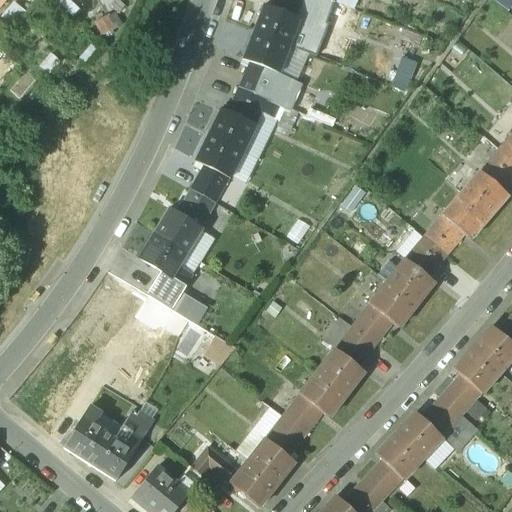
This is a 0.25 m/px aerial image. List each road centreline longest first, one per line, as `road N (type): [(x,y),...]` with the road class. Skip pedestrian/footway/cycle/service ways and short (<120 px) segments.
road 1 (residential): [(207,0),(156,136),(84,267),(0,372)]
road 2 (residential): [(511,261),(288,511)]
road 3 (residential): [(0,415),(113,511)]
